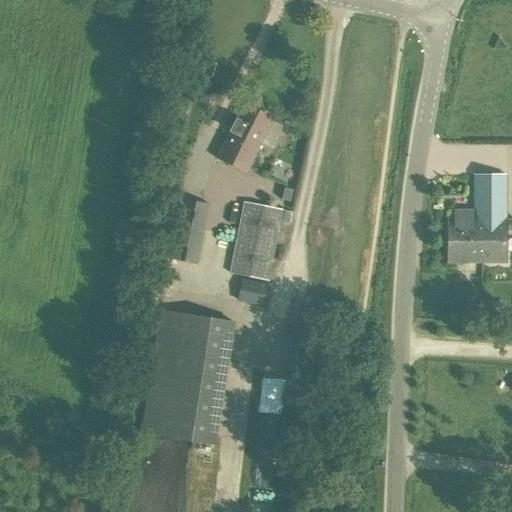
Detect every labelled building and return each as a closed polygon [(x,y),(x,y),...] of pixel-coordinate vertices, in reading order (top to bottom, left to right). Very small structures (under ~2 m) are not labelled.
[(215,64),(206,61),(202,73),(212,76),(215,64)] [(245,174),(273,119),(242,104),(214,159),(245,174)] [(446,219),(446,263),(505,263),(505,218),(504,218),(504,175),(473,175),(473,211),(453,211),(453,219),(446,219)] [(289,176),(279,184),(285,191),(294,183),(289,176)] [(208,205),(179,199),(167,260),(196,265),(208,205)] [(228,274),(266,281),(280,209),(243,202),(228,274)] [(242,279),(237,301),(264,307),(269,285),(242,279)] [(498,308),(479,309),(479,317),(499,316),(498,308)] [(160,310),(153,352),(229,365),(236,322),(160,310)]
